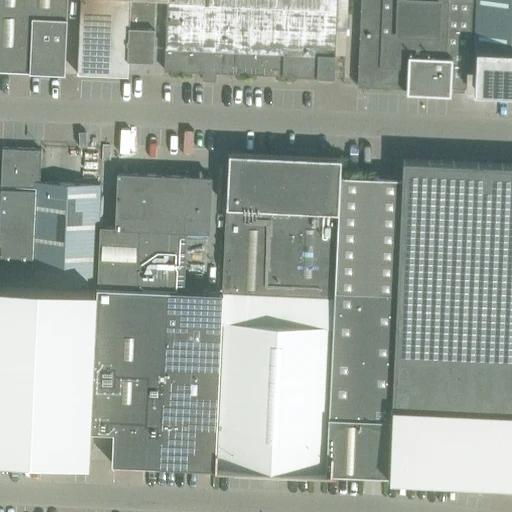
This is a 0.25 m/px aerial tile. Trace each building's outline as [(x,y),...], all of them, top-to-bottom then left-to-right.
[(66,0),(0,0),(0,69),(63,72),(66,0)] [(76,71),(76,72),(127,74),(128,59),(152,60),(155,0),(79,0),(77,71),(76,71)] [(335,55),(337,0),(166,0),(164,70),(202,71),(202,80),(215,80),(215,72),(317,77),(318,54),(335,55)] [(361,0),(357,84),(357,85),(405,87),(405,91),(449,93),(450,89),(450,87),(452,87),(464,87),(465,87),(467,43),(470,43),(471,1),(472,1),(472,0),(361,0)] [(473,70),(473,91),(499,92),(511,92),(511,0),(475,0),(473,47),(474,47),(473,70)] [(0,174),(0,281),(30,282),(96,285),(100,184),(39,181),(39,150),(1,147),(0,174)] [(222,291),(333,296),(339,174),(340,157),(228,151),(222,291)] [(511,164),(493,163),(485,163),(484,163),(402,159),(402,177),(391,405),(388,474),(388,475),(465,478),(465,477),(485,478),(485,479),(489,479),(489,478),(511,479),(511,164)] [(211,177),(118,173),(116,227),(100,227),(98,285),(182,289),(184,230),(209,231),(211,177)] [(214,467),(325,471),(388,474),(391,405),(402,177),(339,174),(333,296),(222,291),(222,292),(214,467)] [(0,282),(0,455),(45,458),(53,458),(53,457),(68,457),(68,459),(70,459),(70,457),(85,458),(85,460),(86,460),(87,460),(94,286),(0,282)] [(111,462),(214,467),(222,292),(97,286),(95,316),(89,429),(112,430),(111,462)]
